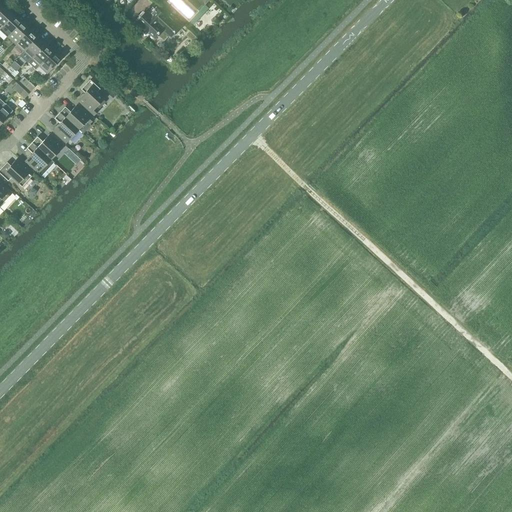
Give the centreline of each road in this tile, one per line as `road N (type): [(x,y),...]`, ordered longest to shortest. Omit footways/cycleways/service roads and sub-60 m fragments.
road 1 (tertiary): [(0,389),(390,0)]
road 2 (track): [(511,377),(251,136)]
road 3 (residential): [(0,148),(86,62),(18,0)]
